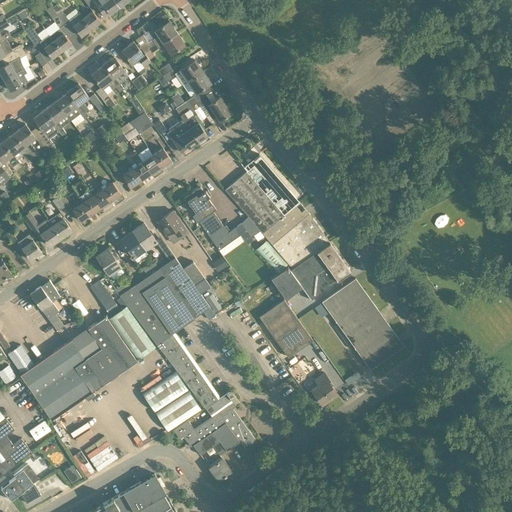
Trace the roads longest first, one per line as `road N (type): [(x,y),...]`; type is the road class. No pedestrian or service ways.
road 1 (unclassified): [(47,511),(156,450),(172,452),(213,500),(223,501),(416,361),(423,344),(409,319),(259,116)]
road 2 (residential): [(0,301),(259,116)]
road 3 (residential): [(5,117),(161,0)]
road 4 (residential): [(259,116),(175,0)]
